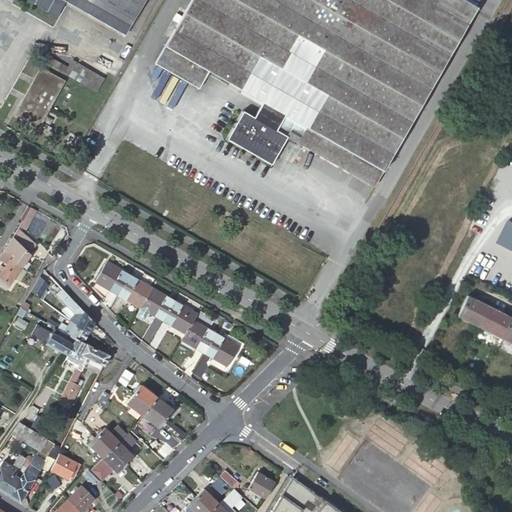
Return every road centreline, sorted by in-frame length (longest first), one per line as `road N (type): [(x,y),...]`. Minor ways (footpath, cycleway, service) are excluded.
road 1 (residential): [(96,209),(62,261),(65,277),(131,349),(225,416)]
road 2 (secondary): [(96,209),(307,327)]
road 3 (secondary): [(307,327),(511,434)]
road 4 (residential): [(225,416),(127,511)]
road 5 (residential): [(307,327),(225,416)]
